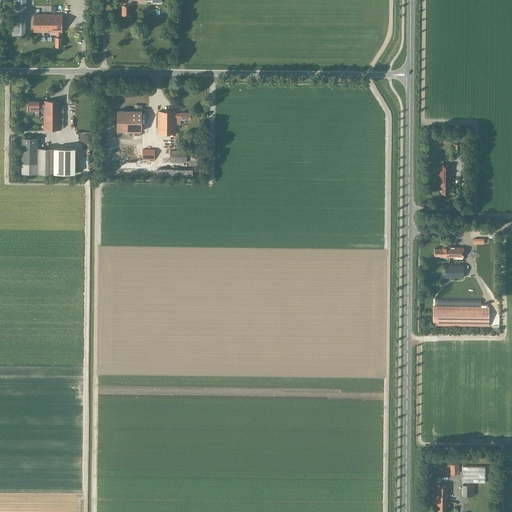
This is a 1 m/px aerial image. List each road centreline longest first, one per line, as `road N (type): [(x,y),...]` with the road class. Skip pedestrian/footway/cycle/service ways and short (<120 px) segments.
road 1 (secondary): [(405,511),(409,77)]
road 2 (unclassified): [(0,70),(391,74)]
